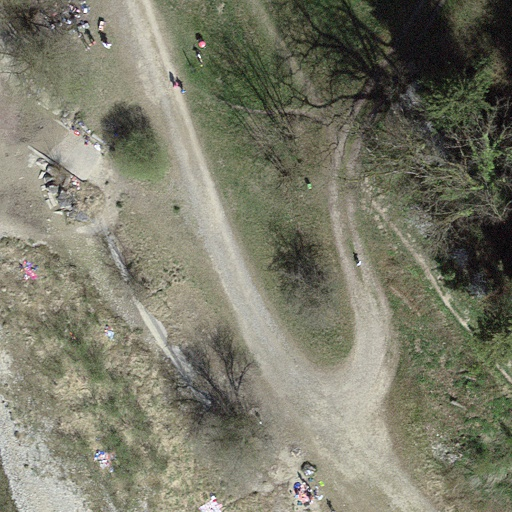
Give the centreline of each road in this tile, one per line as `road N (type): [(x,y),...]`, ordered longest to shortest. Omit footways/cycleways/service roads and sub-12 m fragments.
road 1 (track): [(136,0),(195,168),(306,401),(384,481)]
road 2 (track): [(384,481),(418,362),(497,361),(511,375)]
road 3 (track): [(340,140),(426,0)]
